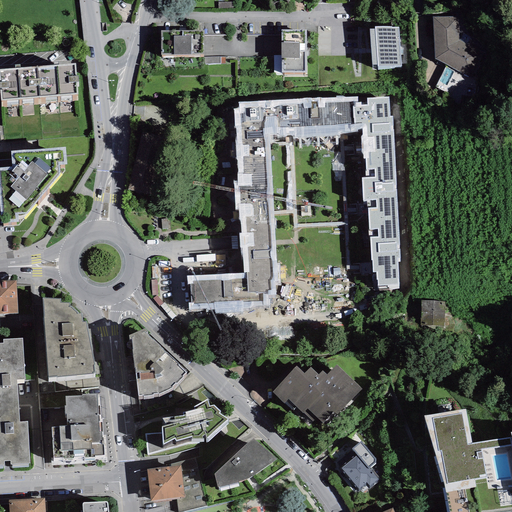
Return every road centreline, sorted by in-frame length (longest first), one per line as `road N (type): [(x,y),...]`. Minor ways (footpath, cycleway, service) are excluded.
road 1 (residential): [(119,286),(292,457)]
road 2 (residential): [(99,294),(126,481)]
road 3 (residential): [(107,158),(143,18)]
road 4 (residential): [(126,481),(0,487)]
